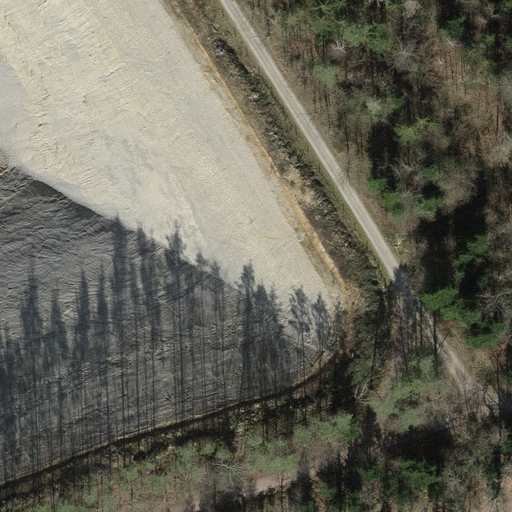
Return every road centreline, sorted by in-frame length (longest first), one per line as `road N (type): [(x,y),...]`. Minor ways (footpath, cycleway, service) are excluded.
road 1 (track): [(230,0),(477,402)]
road 2 (track): [(184,511),(477,402),(511,402)]
road 3 (track): [(360,447),(408,329),(403,278)]
